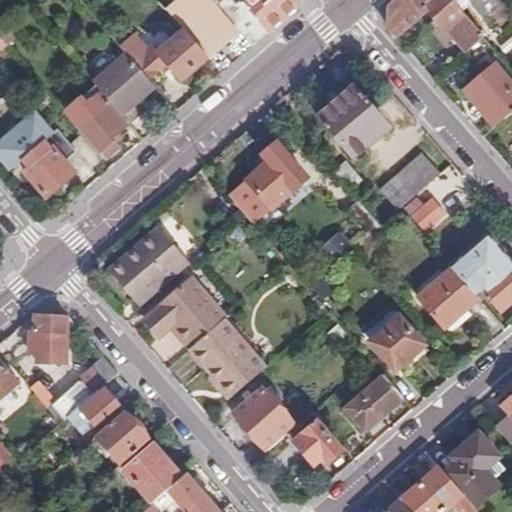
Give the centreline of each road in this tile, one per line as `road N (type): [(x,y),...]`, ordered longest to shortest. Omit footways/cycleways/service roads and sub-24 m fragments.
road 1 (secondary): [(344,9),(50,264)]
road 2 (residential): [(50,264),(257,511)]
road 3 (residential): [(511,192),(344,9)]
road 4 (residential): [(326,511),(511,351)]
